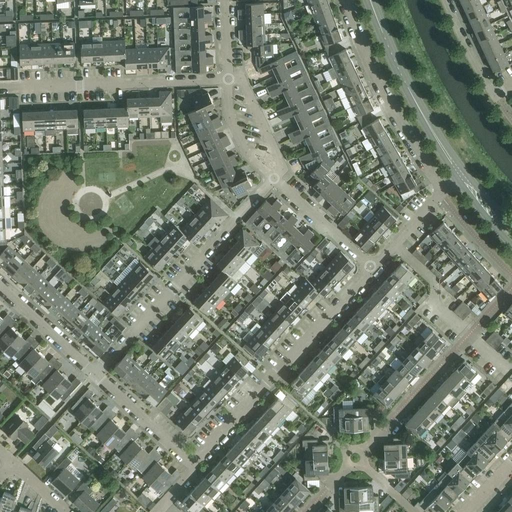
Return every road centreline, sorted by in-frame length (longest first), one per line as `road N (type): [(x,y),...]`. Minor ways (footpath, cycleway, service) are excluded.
road 1 (residential): [(191,463),(372,269)]
road 2 (residential): [(94,373),(274,179)]
road 3 (residential): [(0,86),(230,79)]
road 4 (residential): [(440,194),(380,89),(343,0)]
road 5 (tertiary): [(367,0),(421,122),(458,178)]
road 6 (tertiary): [(466,171),(397,54),(376,0)]
road 7 (residential): [(511,367),(435,306),(433,281),(394,245)]
road 8 (residential): [(274,179),(372,269)]
road 9 (residential): [(191,463),(94,373)]
road 10 (residential): [(94,373),(0,287)]
road 11 (residential): [(230,79),(241,77),(281,166),(274,179)]
